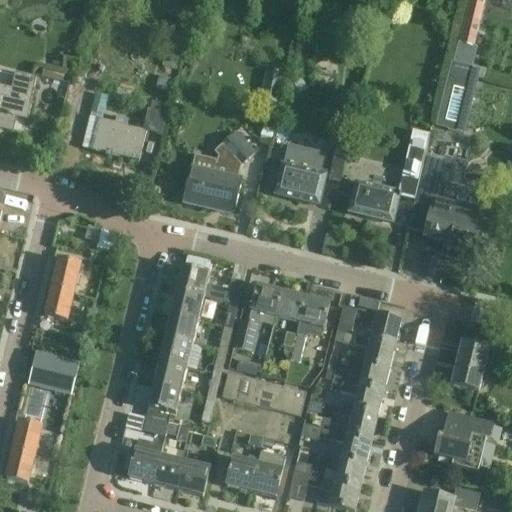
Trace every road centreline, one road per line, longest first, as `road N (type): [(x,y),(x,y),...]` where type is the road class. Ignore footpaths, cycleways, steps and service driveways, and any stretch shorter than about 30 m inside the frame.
road 1 (residential): [(157,237),(437,303)]
road 2 (residential): [(157,237),(95,505)]
road 3 (residential): [(0,412),(52,191)]
road 4 (residential): [(389,511),(437,303)]
